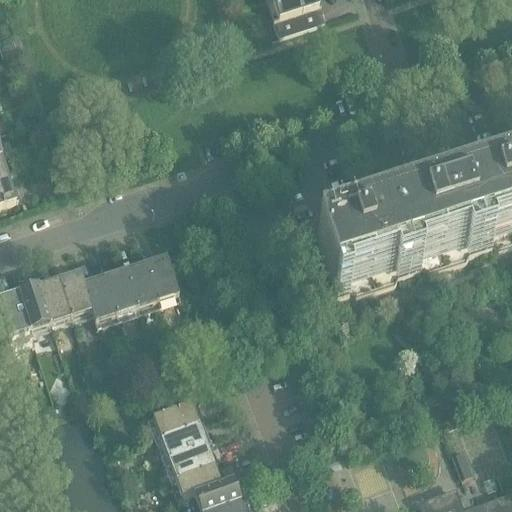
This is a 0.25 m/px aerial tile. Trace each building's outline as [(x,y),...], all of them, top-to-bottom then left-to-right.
[(278,27),(273,28),(278,44),(324,29),(319,13),(318,14),(313,0),(283,0),(271,4),(278,27)] [(12,43),(0,47),(0,57),(2,64),(17,60),(12,43)] [(197,51),(200,61),(216,55),(213,46),(197,51)] [(474,187),(476,192),(453,199),(473,260),(491,254),(497,258),(511,252),(511,180),(502,184),(501,178),(474,187)] [(8,186),(0,188),(0,213),(17,208),(15,200),(13,201),(8,186)] [(404,215),(382,222),(402,283),(420,277),(426,280),(465,268),(468,262),(473,260),(453,199),(431,206),(429,201),(403,210),(404,215)] [(333,238),(316,243),(336,304),(349,300),(355,303),(394,291),(397,285),(402,283),(382,222),(360,229),(358,224),(331,232),(333,238)] [(144,272),(157,311),(178,304),(165,265),(144,272)] [(144,272),(124,279),(136,317),(157,311),(144,272)] [(124,279),(103,285),(116,324),(136,317),(124,279)] [(79,280),(58,287),(70,326),(91,319),(82,292),(83,292),(79,280)] [(83,292),(82,292),(91,319),(94,331),(116,324),(103,285),(83,292)] [(58,287),(37,294),(50,332),(70,326),(58,287)] [(37,294),(17,300),(29,339),(50,332),(37,294)] [(17,300),(0,305),(0,320),(8,346),(29,339),(17,300)] [(155,381),(144,384),(148,397),(159,393),(155,381)] [(190,411),(152,425),(160,446),(198,432),(190,411)] [(198,432),(160,446),(167,466),(205,452),(198,432)] [(205,452),(167,466),(175,486),(213,472),(205,452)] [(463,458),(452,462),(461,485),(472,481),(463,458)] [(338,464),(311,474),(314,483),(341,472),(338,464)] [(194,503),(221,493),(220,492),(213,472),(175,486),(183,507),(194,503)] [(221,493),(194,503),(197,511),(230,511),(239,509),(232,488),(220,492),(221,493)] [(420,511),(511,511),(511,498),(476,511),(470,511),(466,500),(456,504),(454,498),(420,511)]
